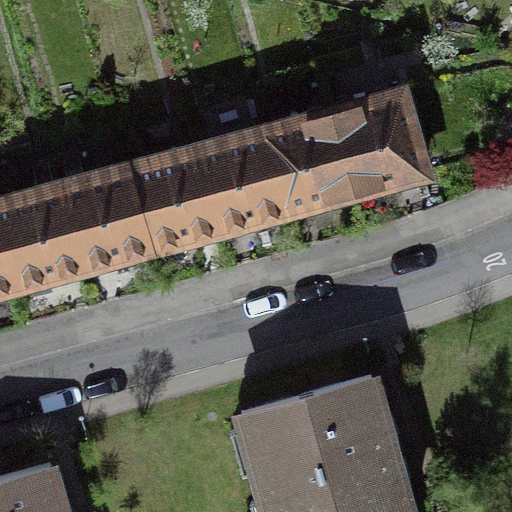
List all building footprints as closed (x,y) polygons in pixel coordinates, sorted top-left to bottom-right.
[(400,89),(331,108),(354,192),(409,177),(423,173),(400,89)] [(331,108),(263,127),(286,211),(300,207),(354,192),(331,108)] [(263,127),(196,145),(219,229),(233,225),(286,211),(263,127)] [(196,145),(128,164),(152,248),(204,233),(219,229),(196,145)] [(128,164),(61,183),(84,267),(98,263),(152,248),(128,164)] [(61,183),(0,199),(0,225),(17,285),(68,271),(84,267),(61,183)] [(0,225),(0,289),(17,285),(0,225)] [(371,374),(241,410),(269,511),(408,511),(391,447),(371,374)] [(62,511),(48,463),(0,476),(0,511),(62,511)]
